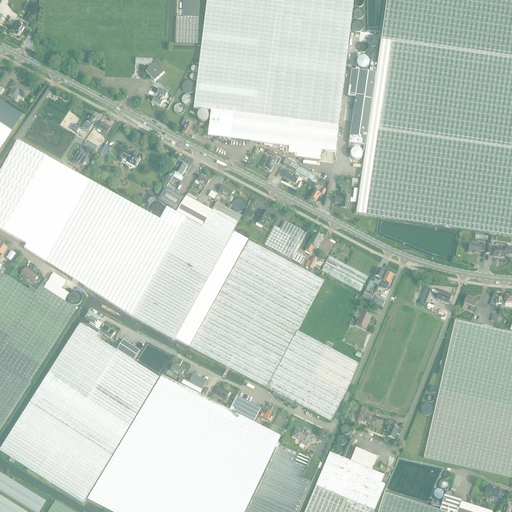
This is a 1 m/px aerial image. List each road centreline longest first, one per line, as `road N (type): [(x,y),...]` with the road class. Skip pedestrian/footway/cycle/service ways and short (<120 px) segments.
road 1 (secondary): [(405,256),(0,46)]
road 2 (unclassified): [(105,318),(331,428),(405,256)]
